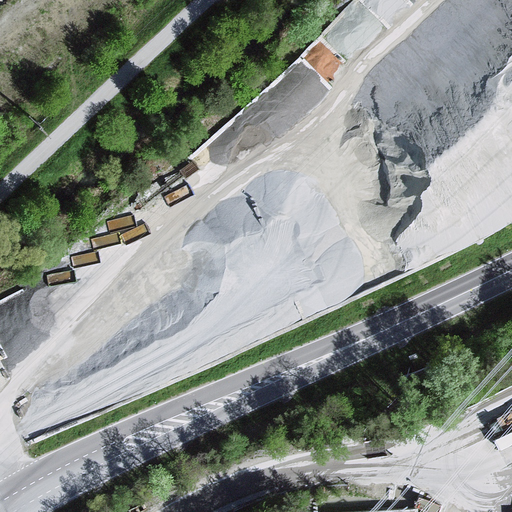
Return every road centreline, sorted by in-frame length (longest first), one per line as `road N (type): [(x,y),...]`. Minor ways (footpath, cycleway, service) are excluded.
road 1 (unknown): [(0,385),(22,351),(436,0)]
road 2 (tertiary): [(0,510),(511,269)]
